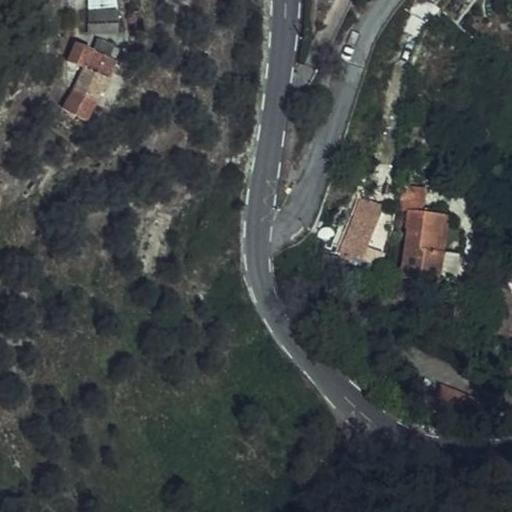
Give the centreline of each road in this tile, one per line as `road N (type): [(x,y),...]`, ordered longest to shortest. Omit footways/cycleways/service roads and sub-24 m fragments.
road 1 (tertiary): [(260,238),(278,315),(355,410),(450,460),(511,465)]
road 2 (residential): [(260,238),(294,223),(317,180),(359,52),(386,0)]
road 3 (tertiary): [(286,0),(260,238)]
road 4 (track): [(355,410),(356,439),(381,473),(462,508),(511,508)]
